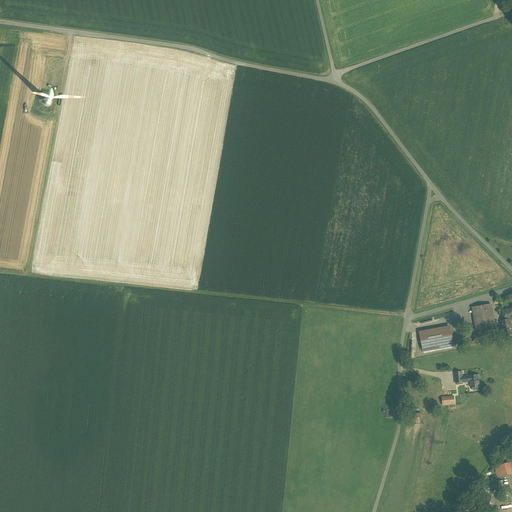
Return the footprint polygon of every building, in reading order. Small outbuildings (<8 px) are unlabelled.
[(491,302),(472,305),(477,333),(496,330),(491,302)] [(511,305),(501,308),(503,320),(511,318),(511,305)] [(456,345),(452,323),(418,329),(422,351),(456,345)] [(479,372),(470,373),(463,374),(463,369),(454,370),(455,381),(464,380),(464,379),(470,379),(471,385),(480,384),(479,372)] [(455,402),(454,392),(442,393),(443,403),(455,402)] [(497,478),(511,474),(509,462),(494,466),(497,478)]
